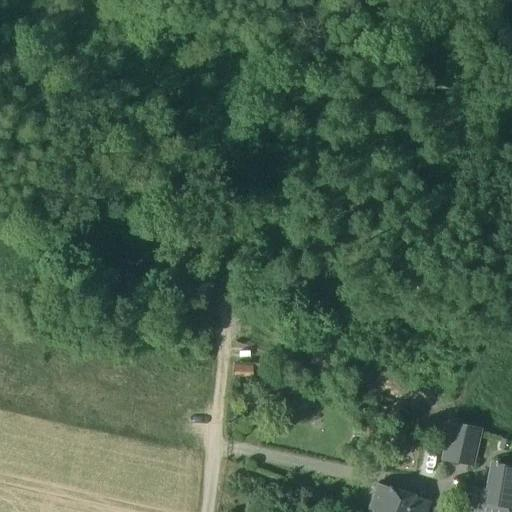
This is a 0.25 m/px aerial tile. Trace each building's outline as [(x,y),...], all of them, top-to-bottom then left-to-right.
[(180,250),(171,282),(159,322),(187,331),(200,291),(202,286),(211,288),(218,265),(209,263),(210,260),(180,250)] [(236,364),(235,374),(254,374),(254,364),(236,364)] [(444,459),(471,465),(479,432),(451,426),(444,459)] [(469,511),(511,511),(511,468),(495,465),(489,492),(473,489),(469,511)] [(368,511),(420,511),(421,511),(424,511),(426,508),(422,507),(424,501),(378,485),(368,511)]
